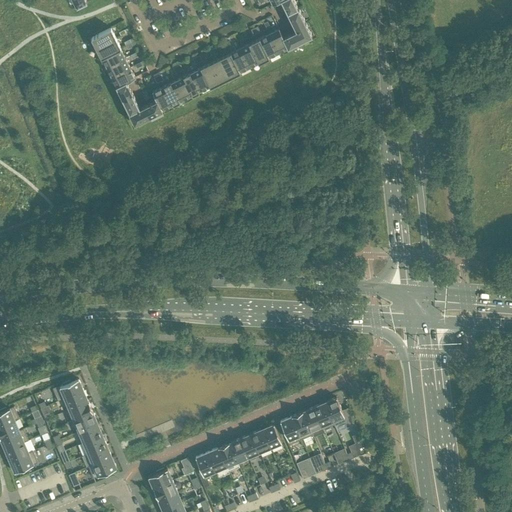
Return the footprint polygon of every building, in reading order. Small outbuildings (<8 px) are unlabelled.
[(298,7),(294,0),(281,0),(288,13),(299,7),(298,7)] [(305,21),(299,7),(288,13),(294,26),(305,21)] [(294,26),(296,30),(301,41),(312,35),(305,21),(294,26)] [(97,47),(116,37),(111,27),(92,37),(97,47)] [(288,47),(283,36),(279,27),(269,32),(278,52),(288,47)] [(296,30),(283,36),(288,47),(301,41),(296,30)] [(278,52),(269,32),(259,37),(269,57),(269,56),(278,52)] [(121,47),(116,37),(97,47),(97,48),(97,47),(102,57),(121,47)] [(269,57),(259,37),(250,42),(259,62),(269,57)] [(259,62),(250,42),(240,47),(249,66),(259,62)] [(107,66),(126,57),(121,47),(102,57),(107,66)] [(249,66),(240,47),(230,52),(240,71),(249,66)] [(240,71),(230,52),(221,56),(230,76),(240,71)] [(230,76),(221,56),(211,61),(221,81),(230,76)] [(111,76),(131,66),(126,57),(107,66),(111,76)] [(221,81),(211,61),(201,66),(211,86),(221,81)] [(136,76),(131,66),(111,76),(116,86),(127,80),(127,81),(136,76)] [(211,86),(201,66),(192,71),(201,90),(210,86),(211,86)] [(201,90),(192,71),(182,76),(191,95),(201,90)] [(191,95),(182,76),(172,80),(182,100),(191,95)] [(133,94),(127,81),(127,80),(116,86),(123,99),(133,94)] [(182,100),(172,80),(162,85),(172,104),(182,100)] [(172,104),(162,85),(152,90),(157,99),(162,109),(163,109),(172,104)] [(140,107),(133,94),(123,99),(129,112),(129,113),(140,107)] [(157,99),(144,105),(149,116),(162,109),(157,99)] [(134,123),(149,116),(144,105),(140,107),(129,113),(134,123)] [(63,384),(60,386),(65,397),(84,389),(79,378),(71,381),(70,379),(63,383),(63,384)] [(65,397),(61,398),(66,410),(70,409),(70,408),(88,400),(84,389),(65,397)] [(38,409),(32,394),(29,396),(19,400),(21,405),(27,402),(31,412),(38,409)] [(336,396),(325,401),(334,423),(334,424),(346,419),(336,396)] [(88,400),(70,408),(70,409),(74,419),(93,411),(88,400)] [(325,401),(314,406),(322,424),(321,425),(323,428),(334,423),(325,401)] [(0,424),(15,418),(15,419),(19,417),(14,405),(7,408),(6,407),(0,409),(0,424)] [(322,424),(314,406),(303,410),(311,429),(321,425),(322,424)] [(303,410),(292,415),(302,438),(313,433),(311,429),(303,410)] [(93,411),(74,419),(79,430),(98,422),(93,411)] [(292,415),(280,420),(290,443),(302,438),(292,415)] [(0,436),(0,437),(19,429),(15,419),(15,418),(0,424),(0,436)] [(98,422),(79,430),(84,441),(102,433),(98,422)] [(274,423),(262,428),(270,446),(282,442),(274,423)] [(19,429),(0,437),(0,438),(1,438),(5,448),(24,440),(24,441),(29,439),(24,427),(19,429)] [(270,446),(262,428),(251,432),(259,451),(270,446)] [(259,451),(251,432),(240,437),(248,456),(259,451)] [(102,433),(84,441),(88,452),(107,444),(102,433)] [(357,433),(352,436),(355,442),(360,454),(366,451),(357,433)] [(248,456),(240,437),(229,442),(237,460),(248,456)] [(24,441),(24,440),(5,448),(10,459),(29,452),(29,451),(24,441)] [(237,460),(229,442),(229,441),(218,446),(226,465),(237,460)] [(107,444),(88,452),(93,463),(112,455),(107,444)] [(226,465),(218,446),(207,451),(215,470),(216,470),(226,465)] [(29,452),(10,459),(15,471),(38,461),(33,449),(29,451),(29,452)] [(207,451),(196,456),(205,478),(217,473),(216,470),(215,470),(207,451)] [(93,463),(88,465),(93,477),(117,467),(112,455),(93,463)] [(157,472),(149,475),(154,487),(172,479),(167,468),(164,469),(164,467),(156,470),(157,472)] [(305,467),(300,470),(303,478),(309,476),(305,467)] [(296,471),(291,474),(294,482),(300,480),(296,471)] [(177,490),(172,479),(154,487),(158,498),(177,490)] [(182,501),(177,490),(158,498),(163,509),(182,501)] [(186,511),(182,501),(163,509),(164,511),(186,511)]
